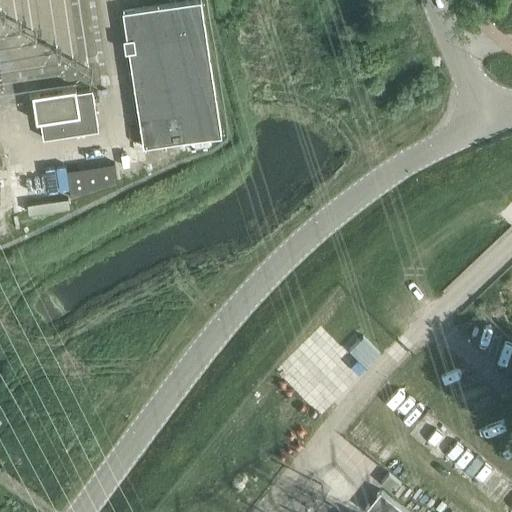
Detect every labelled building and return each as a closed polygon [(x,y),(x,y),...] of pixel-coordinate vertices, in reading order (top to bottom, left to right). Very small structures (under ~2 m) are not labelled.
[(187,0),(123,10),(144,145),(222,133),(201,0),(187,0)] [(41,120),(44,137),(99,129),(93,88),(77,90),(76,86),(33,93),(37,120),(41,120)] [(115,162),(68,169),(72,196),(118,181),(115,162)] [(18,171),(9,172),(16,212),(25,211),(18,171)] [(390,472),(382,482),(395,491),(403,481),(390,472)] [(366,508),(370,511),(409,511),(381,489),(366,508)]
